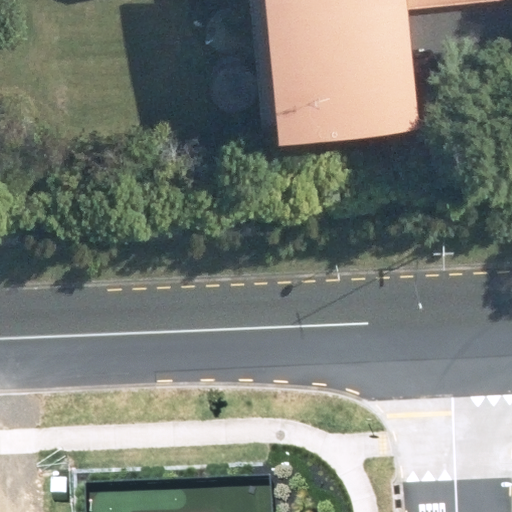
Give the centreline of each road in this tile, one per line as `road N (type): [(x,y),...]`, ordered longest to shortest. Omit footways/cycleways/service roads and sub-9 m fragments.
road 1 (tertiary): [(456,316),(0,338)]
road 2 (residential): [(463,511),(456,316)]
